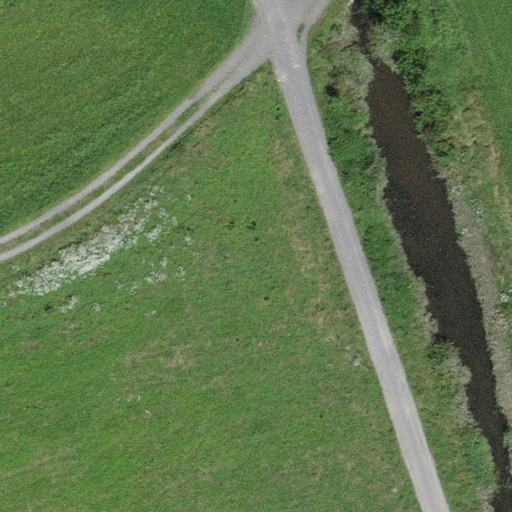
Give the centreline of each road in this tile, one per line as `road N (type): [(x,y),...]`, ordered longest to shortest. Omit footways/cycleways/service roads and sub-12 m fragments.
road 1 (track): [(267,0),(435,511)]
road 2 (track): [(0,250),(119,180),(308,0)]
